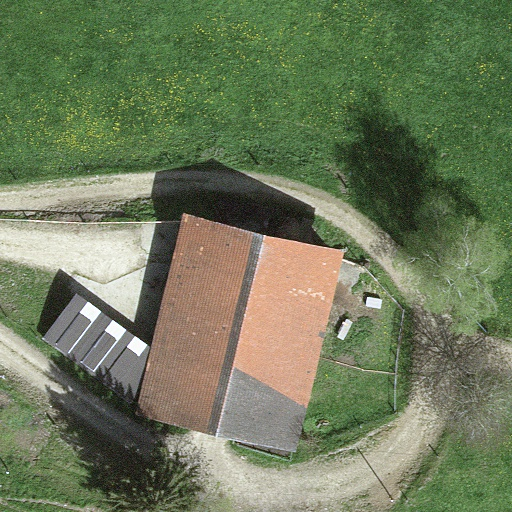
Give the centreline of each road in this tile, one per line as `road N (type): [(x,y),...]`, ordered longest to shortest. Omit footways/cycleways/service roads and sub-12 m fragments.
road 1 (track): [(0,346),(122,425),(221,471),(286,485),(357,478),(402,453),(432,410),(439,341),(511,359)]
road 2 (track): [(0,196),(218,181),(331,204),(374,236),(417,289),(439,341)]
road 3 (track): [(0,236),(123,262)]
